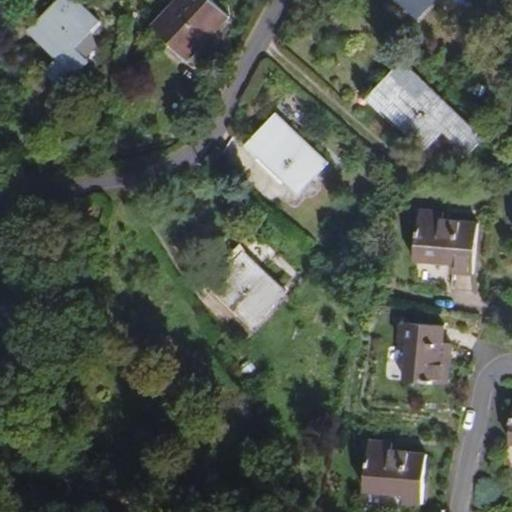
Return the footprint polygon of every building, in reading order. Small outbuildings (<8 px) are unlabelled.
[(63,58),(76,44),(99,20),(77,0),(60,0),(33,29),(63,58)] [(212,0),(180,0),(155,26),(190,59),(230,16),(212,0)] [(406,0),(421,14),(434,0),(406,0)] [(93,61),(76,44),(63,58),(48,73),(65,90),(93,61)] [(402,61),(370,95),(426,148),(444,130),(470,155),(485,139),(402,61)] [(290,125),(261,155),(300,192),(328,162),(290,125)] [(443,214),(420,212),(417,261),(456,264),(455,272),(475,274),(478,224),(443,222),(443,214)] [(240,245),(222,263),(227,269),(213,284),(254,325),(287,292),(240,245)] [(445,327),(403,323),(401,343),(410,343),(406,382),(448,385),(452,345),(443,344),(445,327)] [(393,443),(370,441),(366,491),(405,494),(404,503),(424,504),(428,455),(393,452),(393,443)]
